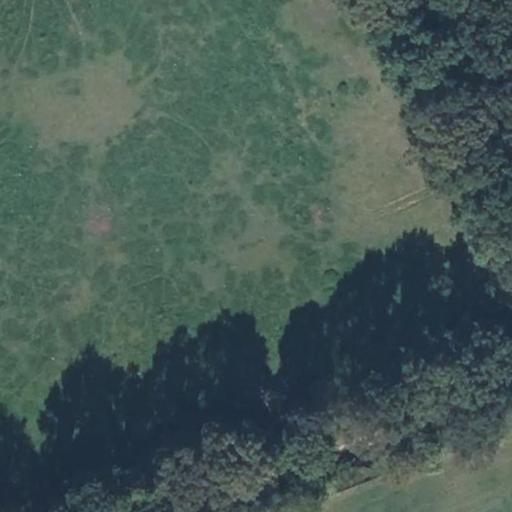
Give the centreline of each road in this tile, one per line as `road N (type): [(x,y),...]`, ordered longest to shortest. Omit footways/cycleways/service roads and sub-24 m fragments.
road 1 (track): [(161,511),(511,377)]
road 2 (track): [(388,0),(511,254)]
